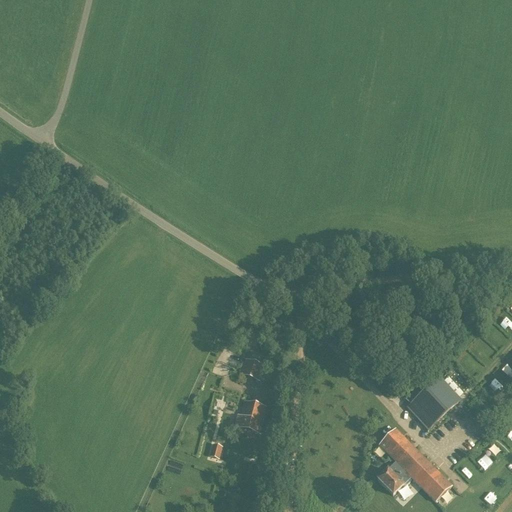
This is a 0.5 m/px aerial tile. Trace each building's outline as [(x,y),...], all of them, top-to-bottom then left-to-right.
[(240,376),(260,383),(265,367),(246,361),(240,376)] [(445,376),(462,394),(467,390),(450,372),(445,376)] [(407,409),(428,432),(461,402),(435,373),(406,401),(410,405),(407,409)] [(239,417),(236,428),(259,435),(266,409),(245,404),(242,417),(239,417)] [(393,497),(411,479),(435,504),(452,488),(396,431),(379,447),(395,464),(377,481),(393,497)] [(213,446),(210,458),(219,460),(222,448),(213,446)]
